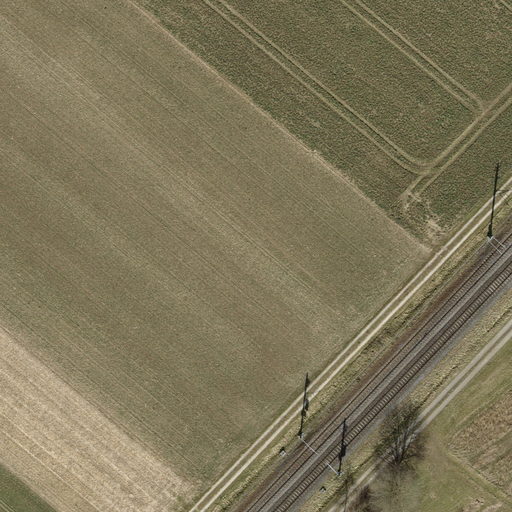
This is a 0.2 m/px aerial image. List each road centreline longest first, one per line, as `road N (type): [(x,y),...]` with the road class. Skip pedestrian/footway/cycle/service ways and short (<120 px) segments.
road 1 (track): [(199,511),(511,186)]
road 2 (track): [(511,328),(339,511)]
road 3 (track): [(511,511),(411,434)]
